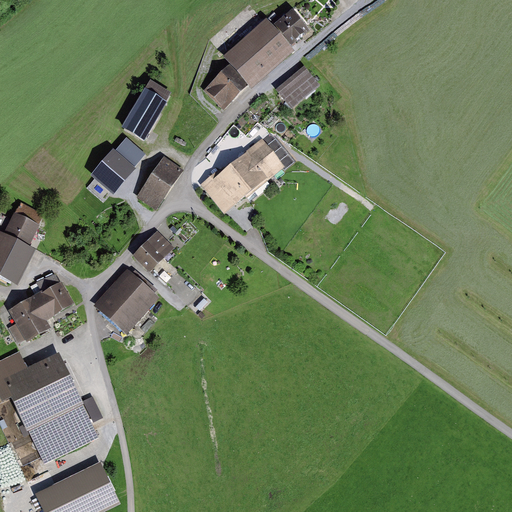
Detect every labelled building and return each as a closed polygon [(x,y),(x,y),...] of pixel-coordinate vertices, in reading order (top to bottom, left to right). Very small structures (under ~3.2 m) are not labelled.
[(309,34),(291,12),(273,26),(291,48),(309,34)] [(249,90),(292,51),(265,22),(223,61),(249,90)] [(294,111),(320,88),(304,70),(278,93),(294,111)] [(226,111),(245,91),(223,71),(205,92),(226,111)] [(144,91),(122,130),(145,143),(167,104),(172,94),(151,82),(145,92),(144,91)] [(238,147),(245,138),(235,131),(228,140),(238,147)] [(190,155),(196,142),(180,135),(173,147),(190,155)] [(137,171),(135,169),(146,156),(127,139),(115,153),(114,152),(91,179),(93,181),(87,189),(104,203),(111,195),(114,198),(137,171)] [(228,216),(286,170),(263,141),(205,187),(228,216)] [(182,174),(161,161),(137,200),(158,213),(182,174)] [(29,248),(40,227),(16,216),(5,236),(0,233),(0,279),(19,289),(37,252),(29,248)] [(152,273),(174,250),(158,234),(136,258),(152,273)] [(167,270),(161,275),(166,281),(172,276),(167,270)] [(158,300),(127,273),(97,308),(128,335),(158,300)] [(44,321),(74,304),(58,275),(38,286),(43,294),(8,314),(25,344),(50,330),(44,321)] [(83,407),(84,407),(59,355),(28,371),(20,353),(0,362),(0,400),(3,407),(12,402),(27,434),(29,433),(45,466),(99,439),(83,407)] [(35,497),(42,511),(109,511),(121,506),(101,465),(35,497)]
